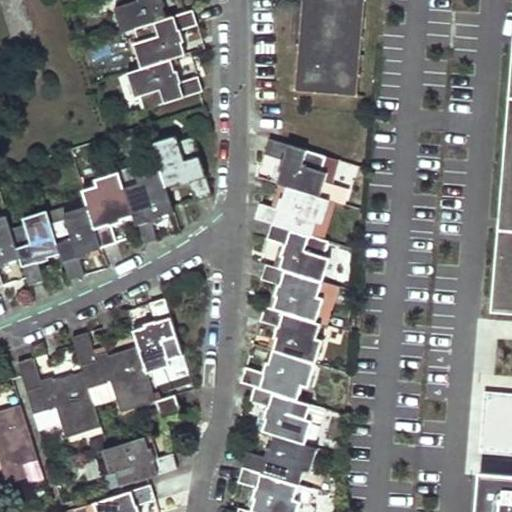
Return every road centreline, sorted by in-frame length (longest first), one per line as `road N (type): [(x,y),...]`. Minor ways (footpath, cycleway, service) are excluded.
road 1 (residential): [(203,511),(234,235)]
road 2 (residential): [(0,335),(234,235)]
road 3 (residential): [(234,235),(238,0)]
